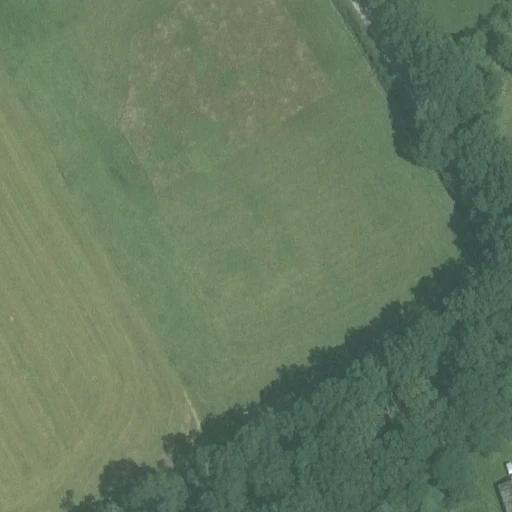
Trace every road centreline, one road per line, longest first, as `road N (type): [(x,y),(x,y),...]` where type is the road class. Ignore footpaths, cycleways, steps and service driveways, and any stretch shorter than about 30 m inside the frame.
road 1 (unclassified): [(511,281),(350,0)]
road 2 (tertiary): [(281,511),(511,364)]
